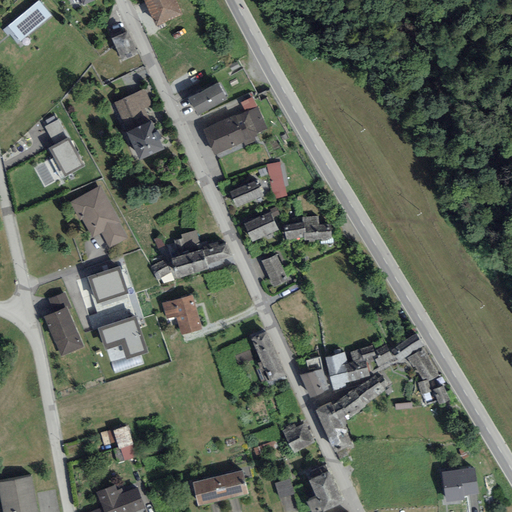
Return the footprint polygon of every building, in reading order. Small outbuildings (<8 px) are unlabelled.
[(51,16),(39,0),(8,26),(20,41),(51,16)] [(175,0),(143,0),(155,27),(182,14),(175,0)] [(127,31),(111,38),(121,59),(136,51),(127,31)] [(188,99),(198,115),(227,100),(217,83),(188,99)] [(140,161),(164,150),(151,122),(145,108),(152,105),(144,89),(138,92),(115,102),(128,132),(127,133),(140,161)] [(252,98),(240,103),(246,112),(257,107),(252,98)] [(235,115),(203,129),(214,155),(243,143),(244,146),(256,141),(255,137),(258,136),(257,133),(267,129),(257,107),(246,112),(236,116),(235,115)] [(48,125),(44,127),(51,139),(64,132),(58,120),(56,121),(54,116),(45,120),(48,125)] [(68,137),(48,148),(64,177),(84,167),(68,137)] [(280,162),(267,165),(274,199),(287,196),(280,162)] [(265,167),(258,170),(261,178),(268,175),(265,167)] [(256,181),(230,192),(236,207),(262,196),(256,181)] [(100,186),(70,203),(80,220),(82,219),(93,239),(101,234),(110,248),(128,238),(119,223),(120,222),(100,186)] [(270,209),(274,217),(280,215),(276,206),(270,209)] [(271,212),(244,224),(252,241),(278,230),(271,212)] [(305,241),(320,240),(319,225),(318,216),(302,217),(302,222),(303,222),(305,233),(304,233),(304,237),(305,241)] [(302,222),(283,226),(286,241),(304,237),(304,233),(305,233),(303,222),(302,222)] [(331,239),(330,224),(319,225),(320,240),(331,239)] [(196,230),(181,234),(183,239),(174,241),(178,256),(202,249),(202,246),(201,242),(199,243),(196,230)] [(178,256),(171,258),(176,278),(226,265),(224,260),(231,258),(227,244),(219,246),(218,242),(202,246),(202,249),(178,256)] [(261,261),(274,287),(289,280),(276,254),(261,261)] [(165,259),(150,267),(157,280),(172,272),(165,259)] [(119,267),(87,277),(96,304),(127,294),(119,267)] [(65,292),(48,299),(54,312),(66,307),(67,309),(72,307),(65,292)] [(193,296),(161,303),(165,319),(176,317),(180,334),(201,329),(193,296)] [(54,312),(43,317),(60,357),(83,347),(67,309),(66,307),(54,312)] [(135,316),(97,328),(105,350),(121,345),(125,357),(126,359),(140,354),(148,351),(143,337),(135,316)] [(267,332),(250,339),(260,362),(255,364),(263,385),(285,376),(267,332)] [(407,339),(391,350),(399,361),(424,347),(416,334),(407,339)] [(386,344),(375,351),(379,357),(375,360),(378,367),(393,359),(386,344)] [(372,346),(360,350),(363,361),(365,360),(366,364),(373,361),(372,358),(376,357),(372,346)] [(425,348),(407,358),(413,368),(415,367),(430,358),(425,348)] [(360,350),(350,352),(353,362),(354,362),(359,380),(370,377),(366,364),(365,360),(363,361),(360,350)] [(344,353),(325,358),(334,392),(347,389),(341,366),(347,364),(344,353)] [(144,364),(140,354),(126,359),(125,357),(111,363),(115,374),(144,364)] [(430,358),(415,367),(423,381),(428,380),(429,381),(440,374),(430,358)] [(353,362),(347,364),(341,366),(347,389),(360,385),(359,380),(354,362),(353,362)] [(323,370),(299,375),(312,401),(331,395),(323,370)] [(385,374),(377,379),(384,389),(392,384),(385,374)] [(354,390),(364,405),(385,391),(384,389),(377,379),(375,376),(354,390)] [(423,381),(417,383),(421,394),(431,391),(429,381),(428,380),(423,381)] [(443,386),(433,390),(439,405),(449,400),(443,386)] [(364,405),(354,390),(354,389),(333,405),(341,424),(344,422),(366,406),(364,405)] [(348,455),(345,448),(354,444),(344,422),(341,424),(333,405),(331,402),(315,410),(335,453),(336,452),(340,459),(348,455)] [(316,441),(305,422),(296,427),(294,424),(281,431),(294,453),(316,441)] [(128,426),(113,431),(119,448),(113,449),(117,463),(135,457),(132,446),(134,445),(128,426)] [(275,441),(253,448),(256,456),(278,449),(275,441)] [(458,450),(463,460),(469,457),(464,447),(458,450)] [(345,502),(328,464),(306,473),(317,498),(307,502),(310,511),(322,511),(323,511),(345,502)] [(441,473),(446,502),(465,499),(464,496),(479,494),(475,467),(460,470),(441,473)] [(242,471),(217,477),(223,500),(248,494),(242,471)] [(37,511),(31,477),(0,482),(0,496),(2,511),(37,511)] [(198,506),(223,500),(217,477),(192,483),(198,506)] [(289,478),(274,483),(279,498),(294,493),(289,478)] [(115,485),(96,492),(102,508),(103,511),(135,511),(145,508),(137,488),(123,493),(121,488),(117,490),(115,485)]
